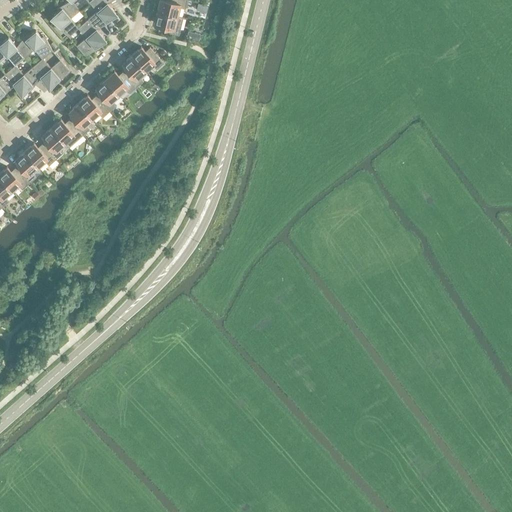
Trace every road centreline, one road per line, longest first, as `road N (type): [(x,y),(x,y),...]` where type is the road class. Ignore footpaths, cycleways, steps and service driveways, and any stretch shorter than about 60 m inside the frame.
road 1 (secondary): [(0,424),(151,287)]
road 2 (residential): [(11,141),(134,30),(144,0)]
road 3 (secondary): [(217,176),(262,0)]
road 4 (secondary): [(151,287),(195,237),(217,176)]
road 5 (secondary): [(217,176),(151,287)]
